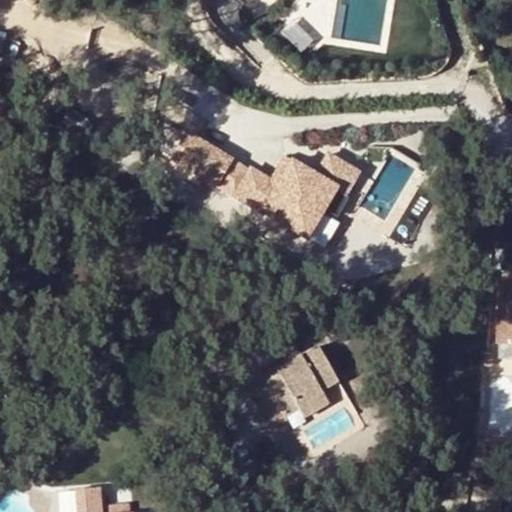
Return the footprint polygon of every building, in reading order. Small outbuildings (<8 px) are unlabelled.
[(261,0),(277,13),(288,0),(261,0)] [(266,137),(250,164),(324,210),(351,166),(360,172),(375,146),(350,130),(339,147),(301,124),(285,149),(266,137)] [(494,273),(488,273),(486,289),(492,290),(494,273)] [(495,343),(511,344),(511,284),(500,283),(495,343)] [(336,381),(316,347),(280,367),(289,382),(271,392),(263,378),(247,387),(265,417),(278,409),(280,413),(295,405),(298,411),(302,418),(328,403),(320,390),(336,381)] [(289,382),(280,367),(263,378),(271,392),(289,382)] [(280,413),(284,419),(298,411),(295,405),(280,413)] [(499,440),(476,439),(475,462),(498,462),(499,440)]
